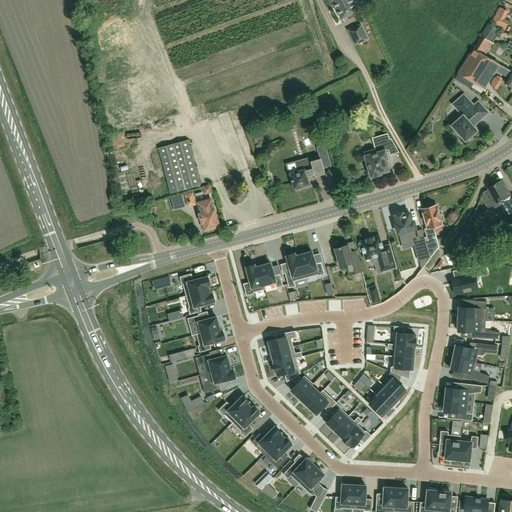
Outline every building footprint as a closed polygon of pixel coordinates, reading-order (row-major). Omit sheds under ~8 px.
[(330,0),(341,21),(357,13),(350,0),(330,0)] [(355,46),(367,40),(360,26),(348,32),(355,46)] [(494,30),(489,39),(494,42),(500,33),(494,30)] [(480,52),(487,40),(480,36),(473,48),(480,52)] [(473,49),(456,77),(463,81),(465,77),(484,88),(499,64),(473,49)] [(351,76),(359,68),(344,53),(340,58),(346,63),(342,67),(351,76)] [(471,140),(473,138),(473,136),(473,134),(477,131),(472,125),(476,121),(477,122),(488,113),(478,102),(474,107),(464,95),(454,105),(463,116),(452,126),(466,141),(467,140),(469,140),(471,140)] [(368,115),(375,111),(370,103),(367,99),(338,115),(343,124),(357,115),(356,114),(364,109),(368,115)] [(372,138),(376,152),(364,156),(371,177),(381,174),(381,173),(389,170),(386,159),(387,159),(385,151),(388,150),(390,155),(398,152),(391,140),(389,141),(387,134),(372,138)] [(157,148),(169,194),(199,185),(187,140),(157,148)] [(321,159),(321,161),(330,159),(325,145),(317,147),(319,153),(321,159)] [(309,184),(307,176),(314,174),(315,177),(325,174),(321,161),(321,159),(310,162),(309,159),(296,162),(298,171),(290,174),(294,188),(295,188),(297,190),(302,188),(303,186),(309,184)] [(340,166),(343,177),(352,174),(349,164),(340,166)] [(490,210),(498,205),(504,202),(503,200),(511,195),(502,180),(500,182),(488,188),(489,191),(485,193),(483,198),(490,210)] [(207,196),(216,193),(213,185),(204,188),(207,196)] [(196,204),(193,193),(185,195),(188,206),(196,204)] [(199,203),(201,212),(202,214),(200,214),(202,223),(203,223),(205,230),(218,226),(214,210),(211,200),(199,203)] [(433,227),(442,225),(441,221),(443,220),(443,216),(441,214),(439,214),(437,206),(434,206),(433,204),(430,204),(427,206),(427,208),(422,209),(427,228),(425,229),(427,238),(427,237),(427,238),(425,239),(430,257),(431,257),(439,247),(437,240),(436,240),(435,235),(433,227)] [(412,238),(418,237),(414,222),(411,222),(409,214),(404,215),(402,214),(402,213),(396,215),(396,216),(395,216),(397,224),(395,224),(397,234),(398,234),(399,240),(411,237),(412,238)] [(377,273),(382,272),(396,268),(389,244),(382,246),(379,236),(373,238),(373,237),(366,239),(366,240),(360,241),(360,243),(358,244),(360,251),(362,251),(365,260),(370,259),(371,263),(375,265),(377,273)] [(346,265),(347,270),(349,275),(353,274),(361,271),(355,250),(348,252),(346,244),(340,246),(341,247),(334,249),(339,266),(346,265)] [(312,251),(299,255),(306,278),(318,275),(318,276),(324,274),(321,262),(315,264),(312,251)] [(290,271),(285,273),(289,288),(295,286),(294,281),(306,278),(299,255),(295,256),(295,254),(286,256),(288,262),(290,271)] [(443,270),(447,263),(442,260),(438,267),(443,270)] [(271,263),(259,266),(265,287),(275,284),(276,287),(283,286),(280,274),(274,276),(271,263)] [(250,282),(243,284),(246,296),(254,294),(253,293),(265,289),(265,287),(259,266),(255,267),(254,265),(246,267),(250,282)] [(462,270),(463,276),(454,278),(452,279),(456,294),(477,289),(474,278),(474,277),(479,276),(476,266),(462,270)] [(407,281),(410,284),(422,271),(418,268),(407,281)] [(197,279),(193,280),(191,274),(180,277),(182,284),(183,284),(186,296),(209,290),(208,286),(210,285),(208,277),(197,279)] [(152,282),(154,290),(165,287),(171,285),(169,277),(163,279),(152,282)] [(408,291),(407,279),(396,280),(397,292),(408,291)] [(376,286),(369,289),(373,304),(381,302),(376,286)] [(188,308),(190,315),(201,311),(200,306),(215,302),(212,293),(210,294),(209,290),(186,296),(189,308),(188,308)] [(288,294),(290,301),(297,299),(295,292),(288,294)] [(485,321),(486,301),(474,301),(474,308),(459,307),(458,319),(485,321)] [(216,317),(209,319),(200,321),(199,315),(187,318),(189,325),(196,323),(199,334),(219,328),(216,317)] [(500,331),(484,330),(485,321),(458,319),(457,331),(460,331),(469,332),(469,337),(499,339),(500,331)] [(415,338),(415,334),(404,333),(404,327),(394,326),(393,333),(395,333),(394,344),(414,346),(415,346),(416,338),(415,338)] [(199,334),(196,335),(199,345),(198,346),(199,352),(211,349),(210,343),(225,339),(222,331),(220,331),(219,328),(199,334)] [(270,353),(271,353),(293,347),(291,339),(297,337),(295,331),(276,335),(277,339),(268,341),(269,345),(268,345),(270,353)] [(483,354),(484,351),(496,354),(498,346),(470,341),(469,348),(456,345),(453,357),(475,362),(477,353),(483,354)] [(413,358),(413,357),(414,346),(394,344),(388,344),(387,349),(393,349),(393,356),(413,358)] [(296,358),(302,357),(301,352),(295,353),(293,347),(271,353),(274,364),(296,358)] [(185,350),(187,357),(195,355),(193,348),(185,350)] [(197,364),(204,362),(207,373),(230,367),(227,355),(222,357),(212,359),(210,354),(195,358),(197,364)] [(414,365),(414,357),(413,357),(413,358),(393,356),(392,367),(391,367),(390,372),(400,376),(401,368),(410,369),(412,369),(412,365),(414,365)] [(475,362),(453,357),(451,369),(463,372),(462,378),(488,383),(490,375),(473,371),(475,362)] [(298,375),(300,374),(296,358),(274,364),(273,364),(275,372),(276,372),(277,375),(284,374),(286,382),(291,379),(298,375)] [(165,366),(167,375),(176,373),(173,364),(165,366)] [(203,386),(205,393),(220,389),(218,382),(227,380),(235,378),(233,369),(231,370),(230,367),(207,373),(210,384),(203,386)] [(328,371),(325,375),(331,382),(335,378),(328,371)] [(400,376),(390,372),(388,374),(391,377),(399,384),(400,376)] [(364,383),(369,379),(363,373),(359,378),(364,383)] [(291,390),(299,399),(312,386),(313,384),(305,376),(302,379),(298,375),(291,379),(296,384),(291,390)] [(399,384),(391,377),(383,385),(398,399),(406,391),(399,384)] [(359,379),(356,383),(355,384),(361,390),(365,385),(359,379)] [(445,400),(467,402),(468,392),(475,393),(481,393),(481,385),(460,383),(459,389),(451,388),(446,388),(445,400)] [(375,394),(390,408),(393,405),(394,406),(399,401),(397,400),(398,399),(383,385),(375,394)] [(302,401),(301,403),(306,407),(307,406),(320,393),(312,386),(299,399),(302,401)] [(336,403),(323,390),(320,393),(307,406),(316,414),(323,407),(328,411),(329,410),(336,403)] [(382,416),(390,408),(375,394),(367,402),(382,416)] [(201,396),(191,401),(183,405),(187,412),(204,404),(201,396)] [(232,423),(249,406),(247,404),(249,402),(242,396),(232,407),(227,402),(218,410),(224,416),(225,415),(232,423)] [(447,412),(456,413),(456,420),(472,421),(473,414),(466,413),(467,402),(445,400),(444,411),(447,412)] [(329,410),(334,415),(326,423),(329,425),(328,426),(334,432),(335,431),(349,416),(341,408),(342,407),(336,402),(336,403),(329,410)] [(249,406),(232,423),(240,431),(245,437),(254,428),(249,423),(259,413),(253,406),(251,408),(249,406)] [(9,414),(0,415),(1,423),(10,422),(9,414)] [(357,424),(358,424),(362,420),(358,417),(354,421),(349,416),(335,431),(343,438),(343,439),(357,424)] [(352,447),(359,439),(364,443),(371,436),(366,431),(365,432),(358,424),(357,424),(343,439),(343,438),(342,439),(348,445),(349,444),(352,447)] [(281,433),(275,427),(264,437),(260,433),(251,442),(264,455),(282,436),(280,434),(281,433)] [(439,445),(446,446),(445,456),(445,458),(447,459),(447,460),(453,461),(453,459),(457,460),(459,438),(460,438),(461,436),(448,435),(448,432),(441,431),(439,445)] [(282,436),(264,455),(277,468),(288,458),(283,453),(292,444),(285,438),(282,436)] [(477,449),(478,437),(471,436),(471,440),(460,438),(459,438),(457,460),(470,461),(471,448),(477,449)] [(306,458),(305,459),(300,465),(295,461),(283,474),(288,479),(291,476),(299,483),(315,466),(312,463),(313,462),(309,458),(308,459),(306,458)] [(321,486),(317,482),(324,474),(315,466),(299,483),(312,496),(321,486)] [(266,471),(262,475),(269,481),(273,477),(266,471)] [(352,509),(364,509),(364,511),(371,511),(372,499),(365,499),(366,486),(364,486),(365,484),(358,483),(358,485),(354,485),(352,509)] [(265,494),(271,487),(267,484),(261,491),(265,494)] [(352,509),(354,485),(342,484),(341,497),(335,497),(335,509),(341,509),(341,508),(352,509)] [(376,504),(375,511),(383,511),(394,511),(396,488),(384,487),(383,494),(383,504),(376,504)] [(316,511),(317,511),(328,490),(323,488),(319,496),(317,495),(310,509),(316,511)] [(413,511),(414,502),(407,501),(408,488),(396,488),(394,511),(401,511),(413,511)] [(437,511),(439,491),(435,490),(435,489),(429,488),(429,490),(427,490),(426,503),(420,502),(419,511),(437,511)] [(456,511),(457,505),(450,505),(451,496),(451,492),(449,492),(450,490),(443,489),(443,491),(439,491),(437,511),(456,511)] [(491,511),(492,511),(486,510),(487,502),(488,500),(466,497),(464,511),(470,511),(491,511)] [(511,511),(511,503),(501,502),(499,511),(511,511)]
